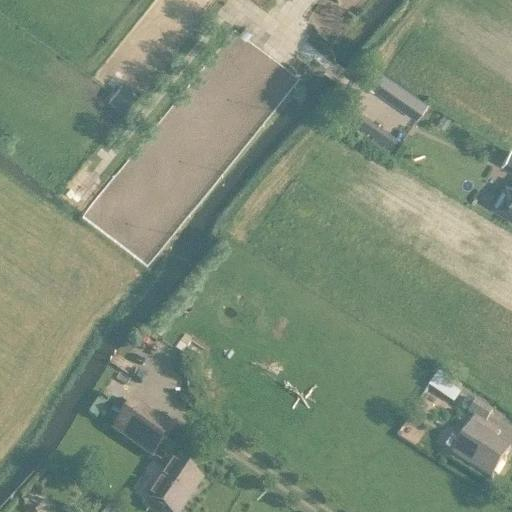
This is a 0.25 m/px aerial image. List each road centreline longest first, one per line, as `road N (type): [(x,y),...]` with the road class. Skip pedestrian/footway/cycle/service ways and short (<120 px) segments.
road 1 (track): [(233,0),(81,188)]
road 2 (track): [(405,121),(235,0)]
